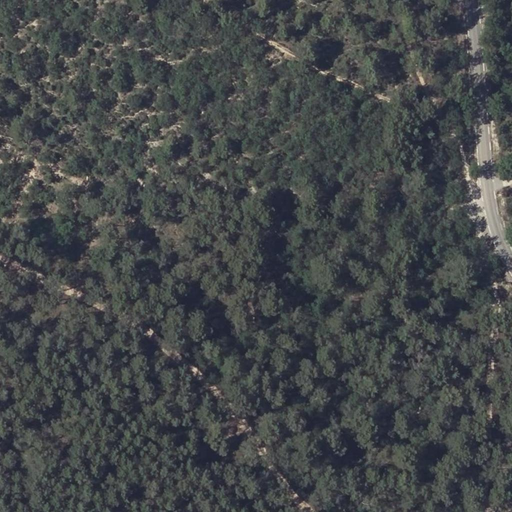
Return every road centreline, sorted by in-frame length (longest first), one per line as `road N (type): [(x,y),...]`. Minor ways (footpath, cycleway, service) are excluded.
road 1 (track): [(0,260),(148,334),(212,386),(311,511)]
road 2 (track): [(496,208),(485,211),(479,228),(493,348),(488,491),(476,511)]
road 3 (tertiary): [(511,246),(488,173),(475,0)]
road 4 (unknown): [(488,173),(461,154),(448,129),(399,0)]
